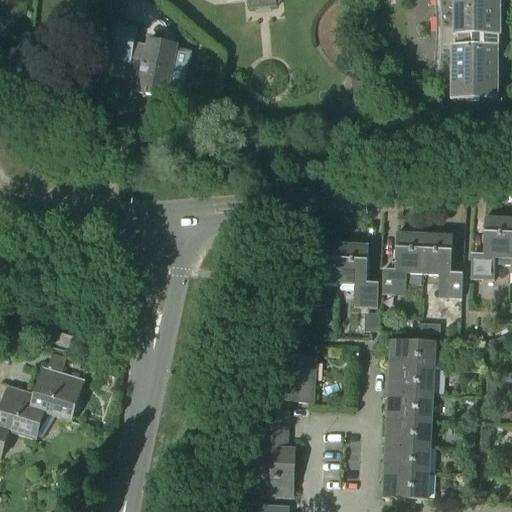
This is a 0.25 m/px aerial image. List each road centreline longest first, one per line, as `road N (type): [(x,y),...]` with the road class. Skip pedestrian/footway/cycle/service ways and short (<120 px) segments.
road 1 (residential): [(169,217),(511,186)]
road 2 (residential): [(122,511),(144,419),(169,217)]
road 3 (residential): [(367,510),(309,508),(312,424),(369,426)]
road 4 (residential): [(0,200),(169,217)]
